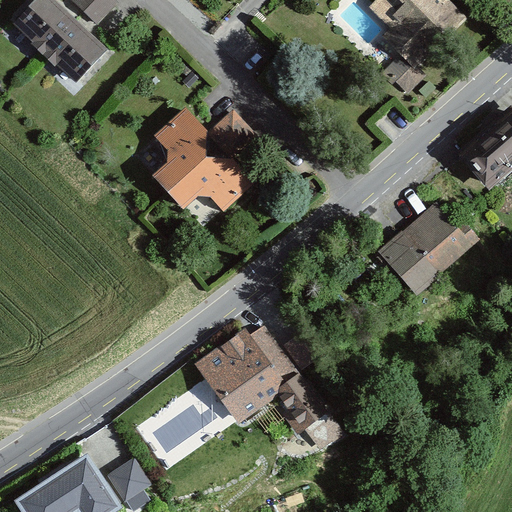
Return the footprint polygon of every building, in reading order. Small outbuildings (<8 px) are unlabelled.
[(51,0),(43,0),(17,30),(83,88),(113,54),(51,0)] [(114,0),(75,0),(73,4),(100,27),(120,5),(114,0)] [(383,0),(373,11),(394,32),(386,41),(420,74),(428,66),(429,66),(472,22),(449,0),(383,0)] [(404,96),(420,80),(395,56),(379,72),(404,96)] [(189,217),(211,198),(228,217),(261,187),(241,165),(264,144),(237,114),(214,135),(192,111),(159,141),(178,162),(157,182),(189,217)] [(511,128),(468,167),(495,197),(511,182),(511,128)] [(479,250),(440,208),(382,260),(421,302),(479,250)] [(249,336),(201,372),(247,432),(280,407),(307,442),(335,420),(268,334),(255,344),(249,336)] [(113,474),(129,499),(154,483),(139,458),(113,474)] [(125,511),(92,464),(21,511),(22,511),(125,511)]
